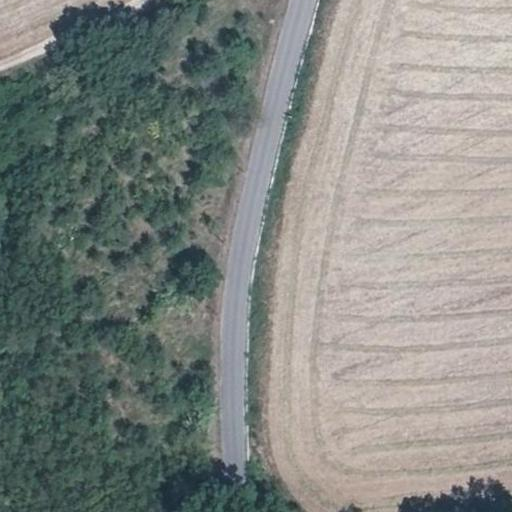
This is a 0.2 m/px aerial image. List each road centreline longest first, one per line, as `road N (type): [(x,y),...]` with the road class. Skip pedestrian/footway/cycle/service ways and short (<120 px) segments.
road 1 (tertiary): [(236,511),(235,307),(254,193),(307,0)]
road 2 (track): [(145,0),(0,72)]
